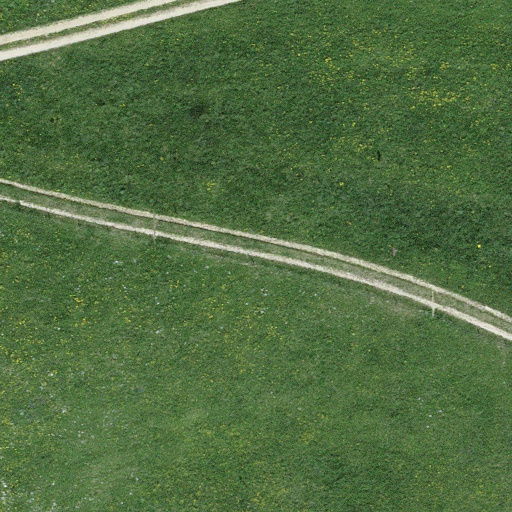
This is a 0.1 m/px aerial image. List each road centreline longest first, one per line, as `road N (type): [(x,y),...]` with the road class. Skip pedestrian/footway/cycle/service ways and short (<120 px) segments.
road 1 (track): [(0,189),(328,262),(511,329)]
road 2 (track): [(0,47),(191,0)]
